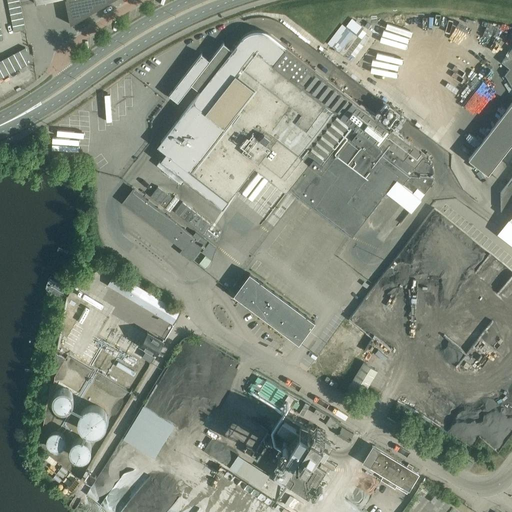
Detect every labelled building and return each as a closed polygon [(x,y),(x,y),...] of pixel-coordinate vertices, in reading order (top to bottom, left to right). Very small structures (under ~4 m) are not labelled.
[(19,0),(8,2),(9,8),(21,6),(19,0)] [(65,0),(70,24),(112,0),(65,0)] [(22,12),(21,7),(21,6),(9,8),(10,14),(22,12)] [(11,20),(23,18),(22,12),(10,14),(11,20)] [(23,18),(11,20),(12,26),(24,23),(23,18)] [(25,29),(24,23),(12,26),(14,32),(25,29)] [(169,95),(178,101),(191,84),(200,91),(157,145),(166,152),(160,160),(184,178),(223,208),(254,167),(286,192),(289,188),(352,236),(396,178),(413,191),(417,187),(424,192),(429,185),(431,183),(431,182),(432,180),(433,178),(433,176),(433,174),(434,172),(433,170),(433,168),(433,166),(432,164),(431,162),(430,161),(429,159),(428,157),(427,156),(425,155),(271,35),(269,34),(268,33),(266,32),(264,31),(262,31),(261,30),(259,30),(257,30),(255,30),(253,31),(251,31),(249,32),(248,32),(246,33),(245,34),(243,36),(242,37),(241,38),(232,49),(222,42),(209,59),(200,53),(169,95)] [(466,36),(460,46),(495,66),(501,56),(466,36)] [(25,47),(19,50),(27,64),(33,61),(25,47)] [(511,101),(471,154),(468,158),(473,161),(475,163),(482,168),(488,173),(491,168),(511,141),(511,176),(500,192),(500,210),(510,217),(511,218),(511,48),(501,62),(510,68),(505,75),(509,82),(511,86),(511,101)] [(27,64),(19,50),(14,53),(21,67),(27,64)] [(21,67),(14,53),(8,56),(15,70),(21,67)] [(8,56),(2,59),(10,74),(15,70),(8,56)] [(10,74),(2,59),(0,60),(0,69),(4,77),(10,74)] [(180,183),(184,178),(160,160),(157,165),(180,183)] [(180,251),(191,260),(203,245),(204,246),(205,244),(204,244),(207,241),(195,232),(193,235),(134,189),(123,202),(182,248),(180,251)] [(133,283),(115,273),(108,285),(174,324),(181,312),(138,286),(139,286),(134,283),(133,283)] [(250,273),(234,294),(299,343),(314,321),(250,273)] [(355,343),(366,349),(375,334),(350,320),(346,327),(334,320),(324,340),(349,353),(355,343)] [(470,342),(456,325),(446,333),(465,354),(480,342),(476,337),(470,342)] [(140,344),(147,348),(156,354),(163,341),(147,332),(140,344)] [(156,354),(147,348),(142,357),(151,362),(156,354)] [(65,358),(56,353),(52,370),(57,371),(57,372),(65,358)] [(364,362),(348,388),(362,396),(378,371),(364,362)] [(52,392),(52,394),(51,396),(51,398),(52,400),(52,402),(53,404),(55,405),(56,407),(58,407),(60,408),(62,409),(64,409),(66,408),(68,407),(69,406),(71,405),(72,404),(73,402),(74,400),(74,398),(74,396),(74,394),(73,392),(72,391),(71,389),(69,388),(67,387),(66,386),(64,386),(62,386),(60,386),(58,387),(56,388),(55,389),(53,391),(52,392)] [(124,438),(158,457),(177,423),(143,404),(124,438)] [(79,419),(79,421),(79,424),(80,426),(82,428),(83,430),(85,431),(87,433),(90,433),(92,434),(95,433),(97,433),(99,432),(102,431),(103,429),(105,427),(106,425),(107,422),(107,420),(107,418),(106,415),(106,413),(104,411),(103,409),(101,408),(99,407),(97,406),(95,405),(92,405),(90,405),(88,406),(85,407),(84,409),(82,410),(81,412),(80,414),(79,417),(79,419)] [(276,476),(274,480),(282,486),(285,481),(308,496),(318,481),(323,474),(326,469),(330,471),(335,465),(322,457),(331,443),(301,424),(286,414),(278,426),(293,436),(291,439),(295,442),(274,474),(276,476)] [(330,417),(325,424),(336,430),(338,425),(335,423),(337,421),(330,417)] [(353,434),(342,427),(337,434),(349,441),(353,434)] [(64,445),(65,443),(65,442),(65,440),(65,439),(65,437),(64,436),(63,435),(62,434),(61,433),(59,432),(58,432),(56,431),(55,431),(53,432),(52,432),(51,433),(49,434),(48,436),(48,437),(47,438),(47,440),(47,441),(47,443),(48,444),(49,446),(50,447),(51,448),(52,448),(54,449),(55,449),(57,449),(58,449),(60,449),(61,448),(62,447),(63,446),(64,445)] [(70,442),(69,444),(69,446),(69,448),(69,450),(70,452),(71,453),(72,455),(74,456),(76,457),(77,458),(79,458),(81,458),(83,458),(85,457),(87,456),(88,455),(90,453),(91,452),(91,450),(92,448),(92,446),(91,444),(91,442),(90,440),(88,439),(87,437),(85,436),(83,436),(81,435),(79,435),(77,436),(76,436),(74,437),(72,439),(71,440),(70,442)] [(373,446),(363,462),(384,474),(381,479),(388,483),(395,487),(395,485),(397,482),(401,485),(399,488),(407,492),(418,473),(411,469),(413,466),(409,463),(407,466),(374,446),(373,446)] [(245,459),(236,472),(261,488),(262,486),(267,490),(268,489),(262,485),(266,480),(269,475),(245,459)] [(373,494),(377,487),(360,477),(356,483),(373,494)] [(284,504),(288,506),(293,498),(290,495),(284,504)]
